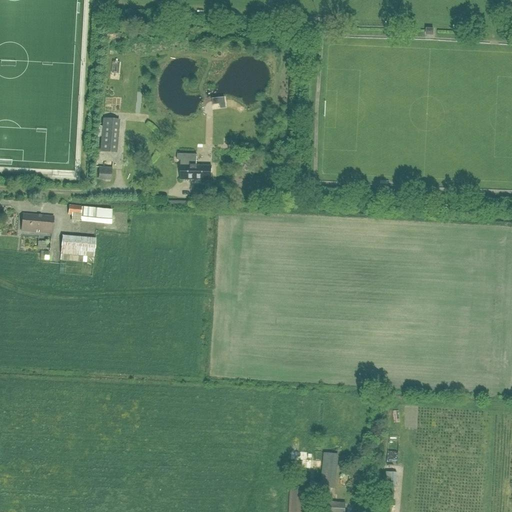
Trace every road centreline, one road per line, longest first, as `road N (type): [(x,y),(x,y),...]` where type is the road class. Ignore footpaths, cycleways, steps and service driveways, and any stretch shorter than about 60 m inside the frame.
road 1 (residential): [(310,328),(321,119),(331,101),(451,105)]
road 2 (residential): [(451,105),(437,334)]
road 3 (residential): [(437,334),(310,328)]
